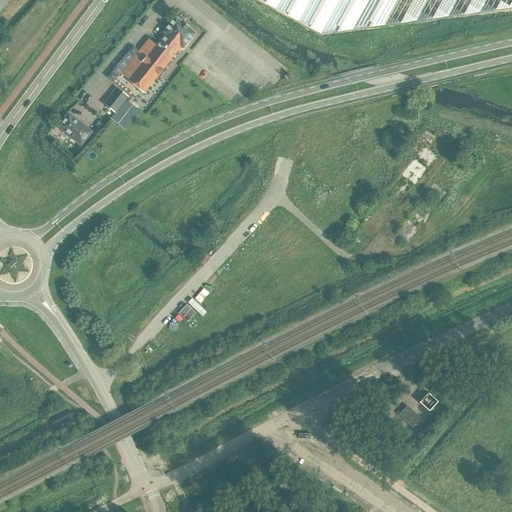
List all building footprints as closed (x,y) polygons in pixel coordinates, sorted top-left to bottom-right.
[(0,0),(0,10),(9,0),(0,0)] [(511,7),(511,0),(259,0),(321,34),(511,7)] [(143,93),(181,47),(183,48),(195,33),(175,16),(162,32),(165,34),(156,45),(149,39),(121,74),(128,79),(128,80),(143,93)] [(125,99),(127,96),(117,88),(104,104),(115,112),(125,99)] [(115,114),(110,119),(125,130),(140,111),(125,99),(115,112),(115,114)] [(92,132),(68,113),(57,127),(81,146),(92,132)] [(386,193),(402,205),(447,145),(439,139),(439,137),(436,134),(435,135),(426,129),(410,150),(416,154),(386,193)] [(404,252),(448,194),(434,183),(390,242),(404,252)] [(429,411),(438,401),(428,392),(419,402),(429,411)] [(424,421),(407,406),(398,415),(415,430),(424,421)] [(54,429),(75,418),(73,413),(51,423),(54,429)]
